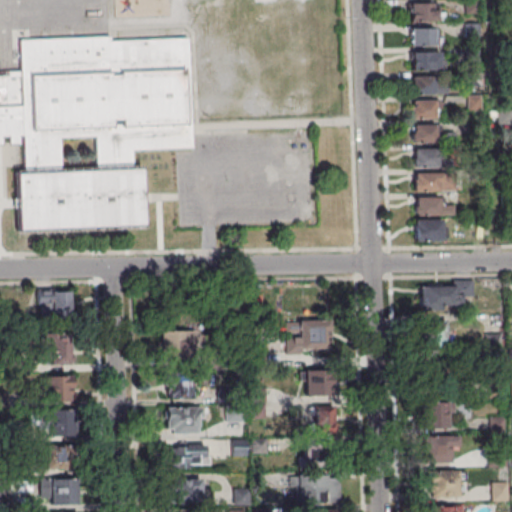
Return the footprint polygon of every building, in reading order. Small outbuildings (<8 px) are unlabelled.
[(407,21),(438,21),(438,3),(407,3),(407,21)] [(439,46),(439,28),(410,28),(410,46),(439,46)] [(184,37),(189,149),(129,152),(129,165),(138,165),(141,227),(14,233),(11,171),(21,171),(20,144),(0,144),(0,71),(16,71),(15,41),(107,37),(107,41),(184,37)] [(410,52),(410,70),(439,70),(439,52),(410,52)] [(410,77),(410,95),(435,95),(435,77),(410,77)] [(410,102),(410,120),(440,120),(440,102),(410,102)] [(411,143),(440,143),(440,125),(411,125),(411,143)] [(412,167),(441,167),(441,149),(412,149),(412,167)] [(412,192),(453,191),(452,174),(412,175),(412,192)] [(452,206),(441,206),(441,198),(413,198),(413,215),(452,215),(452,206)] [(445,241),(445,220),(413,220),(413,241),(445,241)] [(419,285),(419,309),(460,309),(460,297),(471,297),(471,280),(449,279),(449,286),(419,285)] [(70,289),(37,289),(37,316),(70,316),(70,289)] [(446,351),(446,315),(425,315),(425,351),(446,351)] [(297,320),(297,349),(328,349),(328,320),(297,320)] [(160,331),(160,357),(194,358),(194,332),(160,331)] [(499,353),(499,333),(486,333),(486,353),(499,353)] [(73,335),(48,335),(48,366),(73,366),(73,335)] [(429,396),(457,387),(449,363),(421,372),(429,396)] [(331,370),(301,370),(301,396),(331,396),(331,370)] [(71,404),(71,378),(45,377),(45,404),(71,404)] [(166,399),(191,399),(191,377),(166,377),(166,399)] [(423,427),(449,427),(449,403),(423,403),(423,427)] [(165,407),(165,433),(201,433),(201,407),(165,407)] [(333,433),(333,409),(311,409),(311,433),(333,433)] [(50,416),(50,466),(72,466),(73,433),(63,433),(63,416),(50,416)] [(423,463),(447,463),(447,452),(457,452),(457,435),(423,435),(423,463)] [(231,439),(231,456),(246,456),(246,439),(231,439)] [(304,443),(304,464),(334,464),(334,443),(304,443)] [(208,445),(173,445),(173,465),(208,465),(208,445)] [(424,471),(424,497),(456,497),(456,471),(424,471)] [(338,504),(338,476),(289,476),(289,487),(296,487),(296,504),(338,504)] [(171,501),(204,501),(204,478),(171,478),(171,501)] [(77,480),(40,480),(40,505),(77,505),(77,480)] [(506,482),(490,482),(490,501),(506,501),(506,482)]
